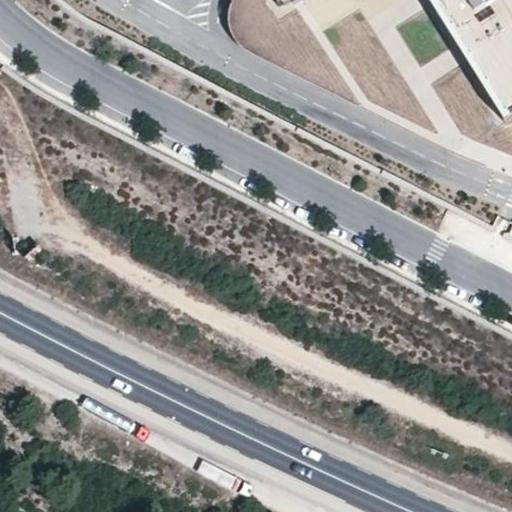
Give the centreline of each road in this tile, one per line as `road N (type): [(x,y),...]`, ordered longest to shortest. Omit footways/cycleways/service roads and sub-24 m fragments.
road 1 (track): [(108,87),(32,210),(272,345),(511,459)]
road 2 (residential): [(0,10),(29,39),(108,87),(511,288)]
road 3 (primary): [(412,511),(0,311)]
